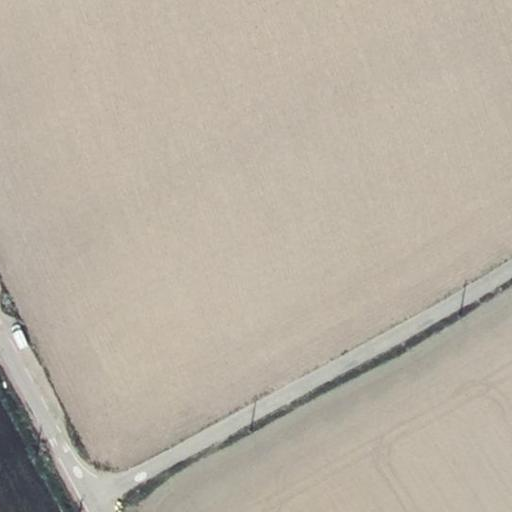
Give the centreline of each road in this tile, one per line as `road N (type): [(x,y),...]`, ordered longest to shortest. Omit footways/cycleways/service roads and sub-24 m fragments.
road 1 (unclassified): [(90,501),(511,266)]
road 2 (unclassified): [(0,332),(90,501)]
